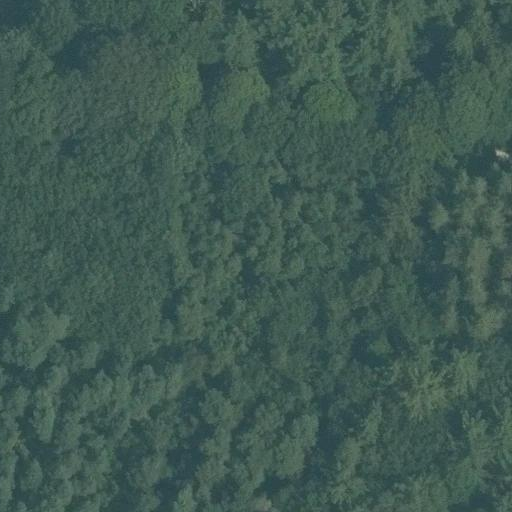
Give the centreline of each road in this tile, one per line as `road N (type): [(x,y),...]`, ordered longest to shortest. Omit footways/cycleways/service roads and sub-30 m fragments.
road 1 (track): [(0,91),(441,150)]
road 2 (track): [(301,511),(441,150)]
road 3 (unknown): [(511,41),(254,0)]
road 4 (unknown): [(249,0),(119,55),(58,97)]
road 5 (track): [(441,150),(496,0)]
